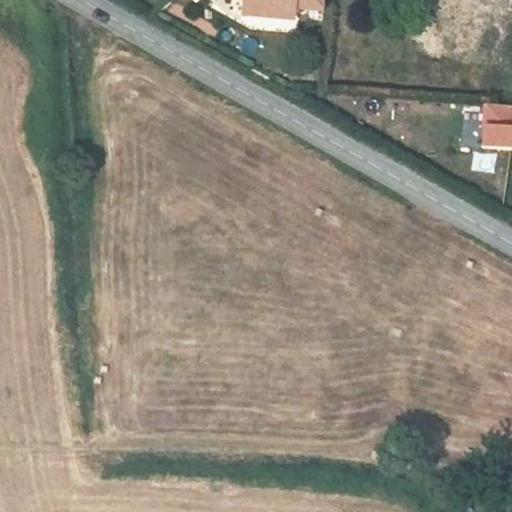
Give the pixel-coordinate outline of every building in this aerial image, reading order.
[(221,0),(221,14),(238,15),(237,30),(258,31),(258,24),(273,25),(273,20),(288,21),(318,22),(318,0),(221,0)] [(446,0),(411,0),(410,9),(426,11),(424,26),(422,44),(441,45),(440,64),(490,68),(493,30),(464,28),(465,13),(445,12),(446,0)] [(426,11),(410,9),(409,24),(424,26),(426,11)] [(258,24),(258,31),(288,32),(288,21),(273,20),(273,25),(258,24)] [(511,117),(485,116),(482,159),(511,161),(511,117)]
